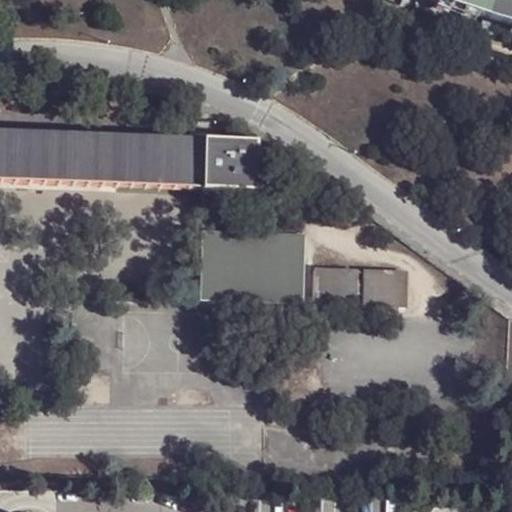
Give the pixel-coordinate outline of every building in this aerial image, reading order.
[(423,0),(493,22),(500,0),(423,0)] [(511,28),(511,0),(500,0),(493,22),(511,28)] [(0,133),(0,184),(200,191),(215,191),(258,192),(258,187),(254,188),(254,148),(260,148),(259,141),(219,141),(219,139),(189,139),(187,141),(0,133)] [(199,238),(215,238),(215,191),(200,191),(199,238)] [(258,231),(258,239),(297,240),(298,232),(258,231)] [(200,302),(299,304),(302,241),(297,240),(258,239),(215,238),(199,238),(200,302)] [(355,306),(354,275),(312,272),(311,305),(355,306)] [(403,308),(405,276),(361,275),(359,306),(403,308)]
